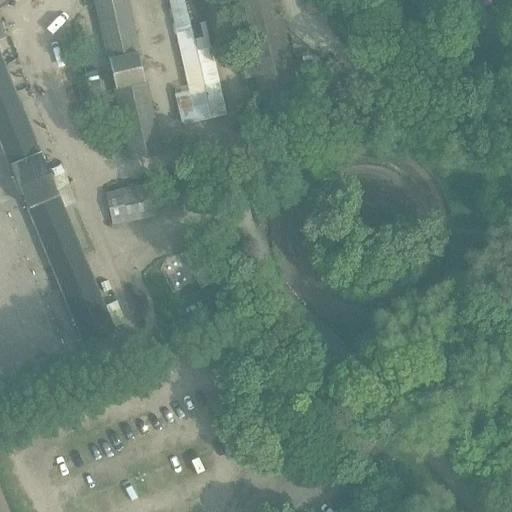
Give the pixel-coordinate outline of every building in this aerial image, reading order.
[(0,0),(0,142),(83,342),(113,330),(66,217),(72,214),(68,203),(75,201),(68,184),(54,189),(0,58),(0,40),(7,37),(0,19),(0,9),(11,0),(0,0)] [(160,154),(131,26),(127,4),(125,0),(94,0),(116,91),(131,161),(160,154)] [(199,0),(169,0),(173,17),(193,104),(177,108),(181,125),(182,130),(225,116),(199,0)] [(293,99),(276,22),(271,0),(244,0),(271,117),(295,112),(326,107),(325,93),(293,99)] [(309,0),(312,14),(341,8),(344,25),(347,24),(370,19),(366,0),(309,0)] [(406,0),(409,4),(413,7),(418,10),(422,12),(427,13),(433,13),(438,13),(443,11),(447,9),(451,6),(455,2),(456,0),(406,0)] [(179,207),(174,184),(104,199),(109,222),(179,207)] [(181,256),(200,290),(210,285),(192,250),(181,256)]
